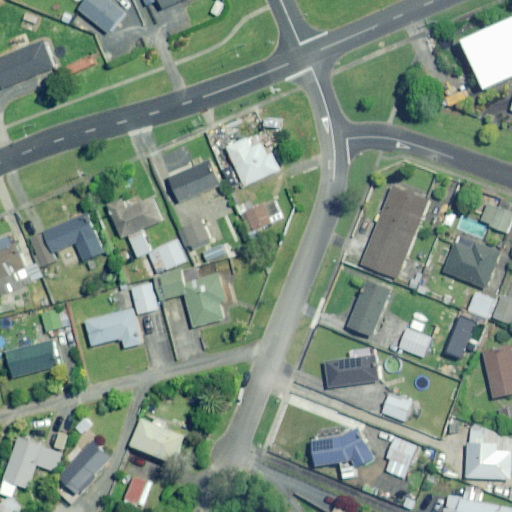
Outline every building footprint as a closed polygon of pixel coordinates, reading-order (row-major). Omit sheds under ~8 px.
[(128,13),(112,0),(88,0),(81,9),(112,34),(128,13)] [(187,0),(146,0),(149,6),(162,1),(165,9),(187,0)] [(77,13),(66,9),(61,22),(72,26),(77,13)] [(511,25),(478,40),(485,56),(479,58),(487,77),(511,66),(511,25)] [(58,67),(47,41),(0,58),(0,74),(5,87),(58,67)] [(255,148),(251,138),(230,147),(247,187),(251,185),(255,193),(273,185),(270,176),(283,171),(275,153),(270,155),(265,144),(255,148)] [(224,184),(214,159),(172,176),(182,201),(224,184)] [(239,181),(230,185),(239,204),(248,200),(239,181)] [(421,285),(423,282),(403,274),(433,201),(395,186),(384,213),(380,211),(377,220),(381,221),(364,265),(397,278),(394,284),(429,298),(432,289),(421,285)] [(131,236),(144,230),(165,221),(155,198),(141,204),(137,194),(110,206),(124,239),(131,236)] [(286,220),(278,199),(247,211),(255,231),(286,220)] [(511,227),(511,212),(492,203),(483,221),(509,233),(511,227)] [(89,226),(85,216),(32,237),(45,267),(58,262),(54,254),(80,243),(88,261),(108,253),(96,223),(89,226)] [(214,241),(207,221),(187,228),(193,248),(214,241)] [(144,230),(131,236),(149,278),(189,261),(180,240),(153,251),(144,230)] [(0,286),(4,295),(45,279),(39,264),(29,268),(20,245),(15,247),(11,236),(0,240),(0,286)] [(503,252),(478,242),(475,249),(458,242),(446,271),(489,289),(503,252)] [(188,284),(185,272),(159,278),(164,299),(188,293),(196,327),(229,319),(225,302),(230,301),(224,275),(188,284)] [(393,291),(369,281),(350,327),(374,337),(393,291)] [(160,310),(154,283),(134,288),(140,314),(160,310)] [(498,300),(479,292),(475,301),(465,296),(460,307),(490,319),(498,300)] [(455,297),(445,293),(441,303),(451,307),(455,297)] [(511,296),(505,294),(495,318),(511,324),(511,296)] [(145,344),(136,309),(88,321),(95,347),(125,339),(128,349),(145,344)] [(64,330),(60,311),(45,314),(49,333),(64,330)] [(434,339),(410,329),(402,348),(427,358),(434,339)] [(63,366),(56,341),(10,353),(16,378),(63,366)] [(511,396),(511,347),(487,352),(496,399),(511,396)] [(382,382),(379,355),(328,361),(331,387),(382,382)] [(416,403),(393,394),(385,413),(408,422),(416,403)] [(511,427),(511,407),(501,409),(503,429),(511,427)] [(188,437),(145,419),(134,446),(177,464),(188,437)] [(90,431),(82,424),(75,431),(83,439),(90,431)] [(501,433),(472,424),(469,478),(511,479),(511,452),(500,452),(501,433)] [(316,442),(319,466),(356,461),(358,466),(378,459),(366,426),(346,433),(339,439),(316,442)] [(420,447),(398,438),(389,459),(393,460),(388,471),(407,479),(420,447)] [(64,454),(21,439),(2,493),(15,498),(20,485),(32,489),(40,465),(58,472),(64,454)] [(115,457),(97,440),(62,477),(80,494),(115,457)] [(357,467),(345,469),(346,479),(359,477),(357,467)] [(154,482),(137,475),(127,500),(145,507),(154,482)] [(409,496),(405,506),(414,511),(416,506),(426,510),(434,491),(425,487),(419,501),(409,496)] [(484,490),(469,487),(466,499),(452,496),(448,511),(511,511),(511,508),(482,503),(484,490)] [(17,499),(10,498),(0,506),(0,511),(20,511),(25,509),(17,499)]
